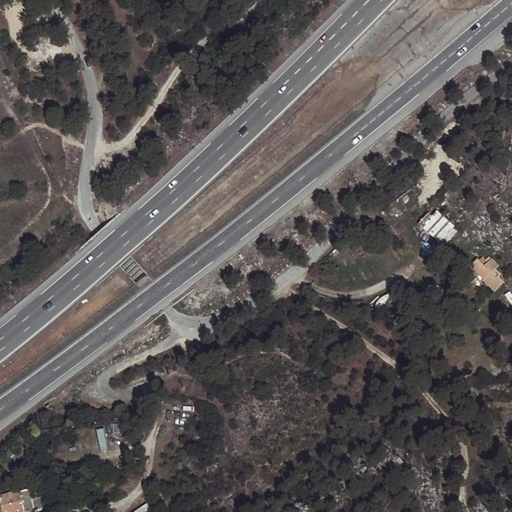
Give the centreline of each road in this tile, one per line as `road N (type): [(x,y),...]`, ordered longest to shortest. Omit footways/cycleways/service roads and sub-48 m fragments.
road 1 (motorway): [(0,407),(214,249),(511,3)]
road 2 (motorway): [(375,0),(167,200),(0,343)]
road 3 (residential): [(185,323),(212,322),(282,283),(402,159),(511,63)]
road 4 (residential): [(47,0),(88,72),(86,208),(185,323)]
road 5 (residential): [(185,323),(168,342),(101,379),(107,395),(135,392)]
